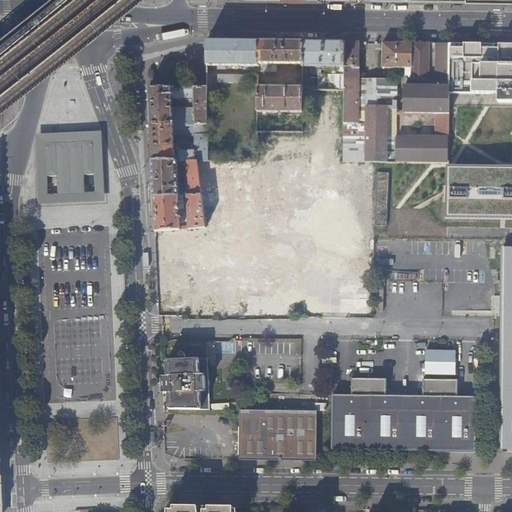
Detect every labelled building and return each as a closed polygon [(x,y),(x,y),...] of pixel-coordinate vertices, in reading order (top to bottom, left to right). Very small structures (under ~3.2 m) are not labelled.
[(258,67),(259,42),(207,41),(207,66),(218,66),(218,69),(226,69),(226,66),(258,67)] [(304,65),(304,42),(259,42),(258,67),(258,71),(258,72),(277,72),(277,64),(304,65)] [(344,43),(304,42),(304,65),(304,67),(313,67),(314,70),(316,71),(316,72),(321,72),(322,71),(332,71),(332,75),(344,75),(344,43)] [(449,164),(449,139),(437,138),(434,138),(397,138),(398,80),(393,80),(359,79),(359,43),(344,43),(344,75),(344,90),(344,113),(344,163),(375,164),(449,164)] [(406,86),(449,87),(450,46),(450,44),(383,43),(384,68),(408,68),(408,79),(422,80),(422,82),(406,81),(406,86)] [(511,43),(498,43),(498,47),(481,47),(481,43),(464,43),(464,47),(450,46),(449,87),(449,93),(493,94),(497,94),(497,102),(511,102),(511,43)] [(344,90),(344,75),(332,75),(324,75),(324,90),(344,90)] [(449,114),(449,93),(449,87),(406,86),(406,114),(435,114),(437,114),(449,114)] [(303,113),(304,87),(258,87),(258,112),(303,113)] [(208,125),(208,89),(150,89),(152,125),(208,125)] [(449,139),(449,133),(449,114),(437,114),(435,114),(434,138),(437,138),(449,139)] [(196,152),(198,152),(199,163),(208,162),(208,125),(152,125),(153,162),(196,163),(196,152)] [(76,195),(76,193),(96,192),(96,187),(99,187),(98,182),(96,182),(95,155),(97,155),(97,146),(95,146),(95,141),(75,141),(75,140),(66,140),(66,142),(47,143),(47,147),(46,147),(46,156),(48,156),(49,184),(48,184),(48,189),(49,189),(50,194),(69,193),(69,195),(76,195)] [(154,182),(155,197),(183,196),(188,196),(202,196),(198,162),(196,163),(153,162),(154,182)] [(511,167),(448,166),(448,210),(448,217),(511,217),(511,167)] [(155,211),(156,232),(181,230),(180,213),(183,212),(183,209),(180,209),(180,204),(183,203),(183,196),(155,197),(155,211)] [(206,228),(202,196),(188,196),(189,229),(190,229),(206,228)] [(375,238),(390,238),(390,222),(376,222),(375,238)] [(511,245),(505,246),(502,450),(511,450),(511,245)] [(365,304),(366,279),(351,279),(350,303),(365,304)] [(170,410),(211,410),(211,369),(214,367),(214,362),(211,359),(211,357),(213,354),(213,349),(211,347),(211,345),(209,345),(207,343),(194,343),(191,346),(189,346),(189,356),(187,354),(184,354),(182,356),(182,362),(179,359),(175,359),(172,362),(169,362),(169,365),(167,367),(167,372),(169,375),(169,377),(164,377),(163,387),(167,387),(167,394),(169,394),(170,397),(167,400),(167,404),(170,406),(170,410)] [(333,452),(477,453),(478,398),(459,398),(459,381),(424,381),(424,397),(387,397),(387,380),(353,380),(352,396),(333,396),(333,452)] [(318,412),(241,410),(241,422),(241,438),(241,461),(317,461),(318,412)]
